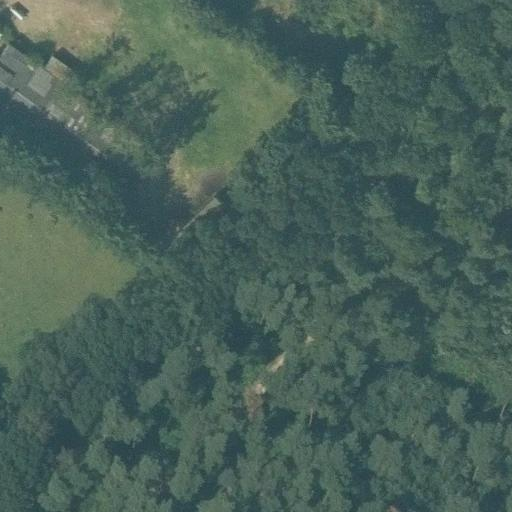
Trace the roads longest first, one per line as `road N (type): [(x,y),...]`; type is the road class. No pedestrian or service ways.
road 1 (track): [(15,511),(165,380),(389,155),(475,53),(502,0)]
road 2 (unknown): [(325,287),(418,170),(511,31)]
road 3 (track): [(511,210),(389,155)]
